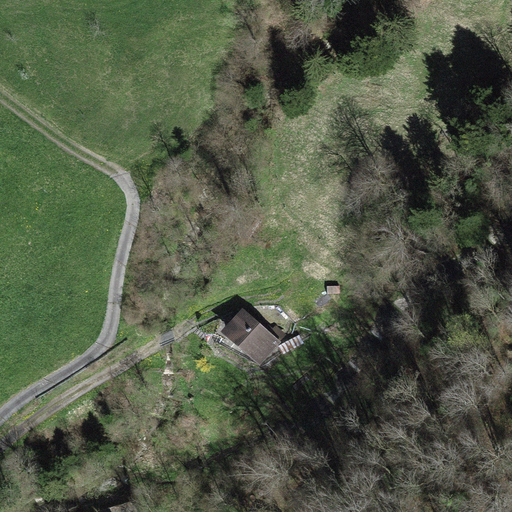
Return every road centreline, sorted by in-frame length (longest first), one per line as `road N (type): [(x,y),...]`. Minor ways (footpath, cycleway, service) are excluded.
road 1 (track): [(0,422),(103,349),(119,312),(137,196),(132,182),(0,92)]
road 2 (track): [(0,442),(196,320),(290,292),(302,278)]
